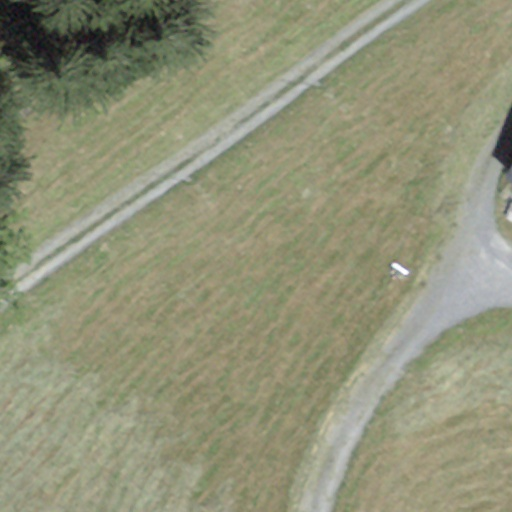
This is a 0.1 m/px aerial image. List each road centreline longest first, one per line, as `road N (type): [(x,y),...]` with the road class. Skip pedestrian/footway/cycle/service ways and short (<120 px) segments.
road 1 (track): [(408,0),(0,298)]
road 2 (track): [(317,511),(330,465),(382,366),(498,248)]
road 3 (track): [(511,259),(480,210),(485,162),(511,127)]
